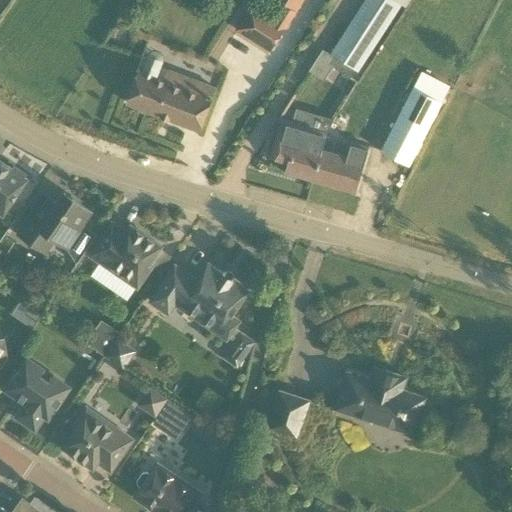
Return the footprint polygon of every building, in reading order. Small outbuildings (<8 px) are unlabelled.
[(303,0),(275,0),(275,1),(283,6),(274,19),(250,5),(235,29),(271,51),(303,0)] [(410,0),(363,0),(329,53),(332,55),(326,63),(349,78),(354,70),(358,72),(401,4),(406,8),(410,0)] [(134,84),(127,103),(198,130),(205,111),(214,88),(169,70),(160,67),(163,60),(163,58),(163,57),(163,55),(163,54),(162,52),(161,51),(160,50),(158,49),(156,49),(155,48),(153,48),(152,48),(150,49),(149,50),(148,51),(147,52),(146,53),(139,71),(134,84)] [(386,109),(399,86),(388,80),(385,85),(363,74),(336,116),(344,121),(341,128),(356,137),(375,103),(386,109)] [(412,89),(380,152),(408,166),(440,103),(412,89)] [(313,179),(326,136),(326,132),(333,120),(296,108),(292,121),(281,118),(276,137),(270,157),(289,162),(286,171),(313,179)] [(313,179),(340,187),(348,158),(347,157),(351,144),(326,136),(313,179)] [(12,169),(0,161),(0,214),(2,216),(16,196),(27,180),(24,177),(25,174),(13,166),(12,169)] [(33,212),(18,234),(44,252),(53,239),(69,250),(68,251),(76,264),(96,234),(84,226),(84,228),(81,226),(90,211),(72,198),(63,193),(59,198),(56,204),(44,196),(33,212)] [(101,238),(89,256),(136,289),(139,285),(150,268),(147,266),(161,246),(136,229),(128,224),(124,230),(112,222),(101,238)] [(175,304),(226,339),(239,321),(231,315),(247,291),(207,263),(196,280),(175,265),(163,281),(150,301),(168,314),(175,304)] [(20,301),(11,314),(33,328),(41,315),(20,301)] [(93,337),(113,343),(117,327),(97,322),(93,337)] [(231,345),(221,358),(237,369),(246,355),(255,341),(240,331),(231,345)] [(123,370),(136,351),(118,337),(104,356),(123,370)] [(26,356),(16,373),(5,390),(25,403),(16,417),(35,430),(43,417),(47,419),(70,386),(53,374),(49,381),(40,376),(44,369),(26,356)] [(374,367),(370,379),(346,372),(340,391),(334,410),(414,436),(420,417),(426,398),(402,390),(407,377),(374,367)] [(136,404),(155,417),(168,399),(149,386),(136,404)] [(297,439),(310,401),(279,391),(267,429),(297,439)] [(162,410),(153,423),(163,429),(182,428),(190,414),(180,408),(168,400),(162,410)] [(110,472),(122,456),(131,443),(83,410),(72,426),(75,428),(61,448),(86,465),(91,459),(110,472)] [(188,511),(201,493),(157,462),(149,473),(147,471),(142,472),(137,480),(138,484),(140,486),(133,497),(154,511),(188,511)] [(14,511),(7,511),(0,506),(0,511),(41,511),(22,497),(13,509),(16,510),(14,511)]
